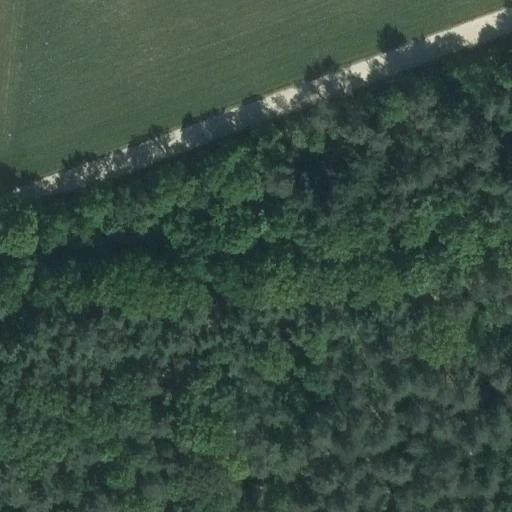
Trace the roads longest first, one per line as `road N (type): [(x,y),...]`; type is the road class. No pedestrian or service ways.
road 1 (track): [(511,28),(0,213)]
road 2 (unclassified): [(511,237),(0,253)]
